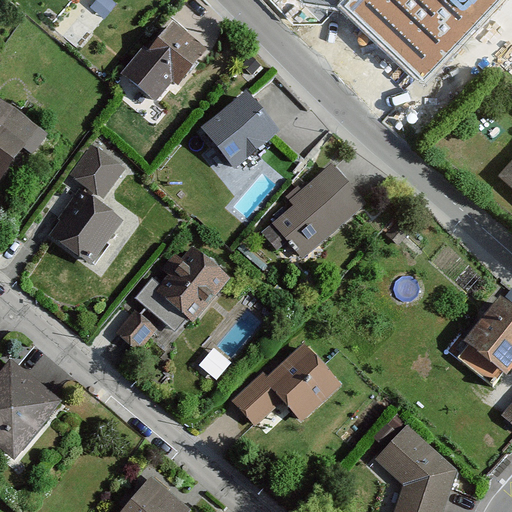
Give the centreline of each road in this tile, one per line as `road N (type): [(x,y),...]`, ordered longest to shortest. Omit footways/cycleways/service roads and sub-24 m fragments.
road 1 (residential): [(234,0),(511,255)]
road 2 (residential): [(0,290),(267,511)]
